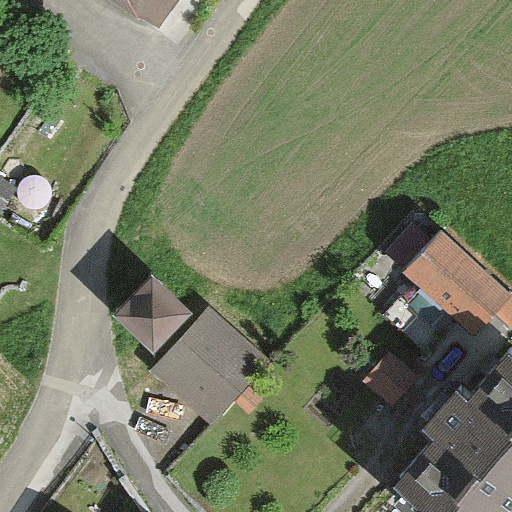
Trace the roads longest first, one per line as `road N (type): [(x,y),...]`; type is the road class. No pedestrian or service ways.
road 1 (residential): [(245,0),(93,220),(81,287),(93,377)]
road 2 (unclassified): [(179,511),(93,377)]
road 3 (residential): [(93,377),(9,511)]
